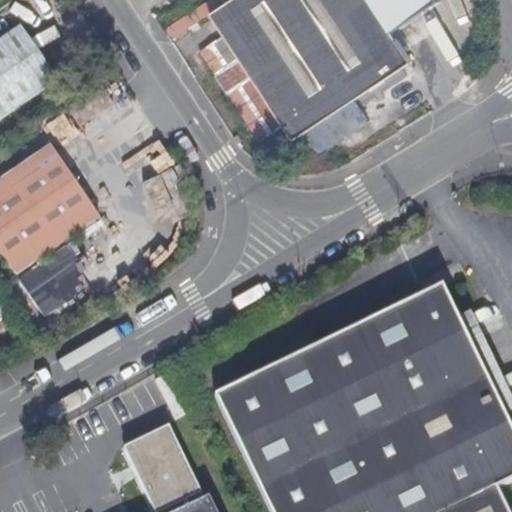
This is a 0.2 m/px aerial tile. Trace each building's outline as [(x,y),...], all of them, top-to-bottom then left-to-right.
[(295,140),(413,62),(371,0),(233,0),(211,15),(295,140)] [(0,121),(57,83),(20,28),(0,42),(0,121)] [(99,220),(51,148),(0,182),(0,253),(16,277),(99,220)] [(86,272),(75,258),(80,255),(72,244),(18,281),(44,320),(85,292),(75,280),(86,272)] [(164,286),(160,280),(159,278),(142,288),(143,289),(147,297),(164,286)] [(511,483),(511,432),(442,288),(214,398),(269,511),(507,511),(497,491),(511,483)] [(166,511),(201,495),(168,428),(123,449),(153,511),(166,511)] [(214,511),(208,499),(180,511),(214,511)]
